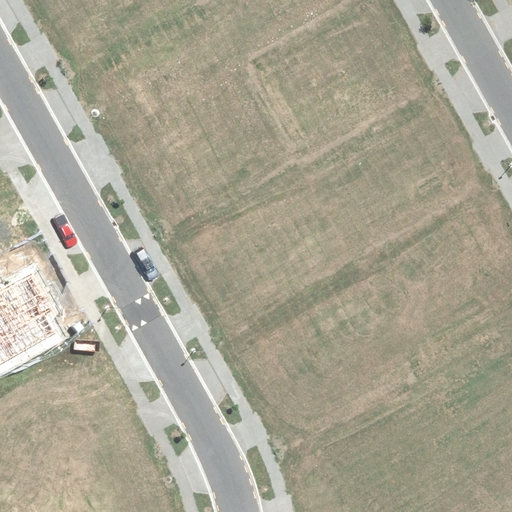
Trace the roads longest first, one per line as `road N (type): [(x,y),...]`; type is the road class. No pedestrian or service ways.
road 1 (residential): [(238,511),(205,427),(0,60)]
road 2 (residential): [(511,108),(450,0)]
